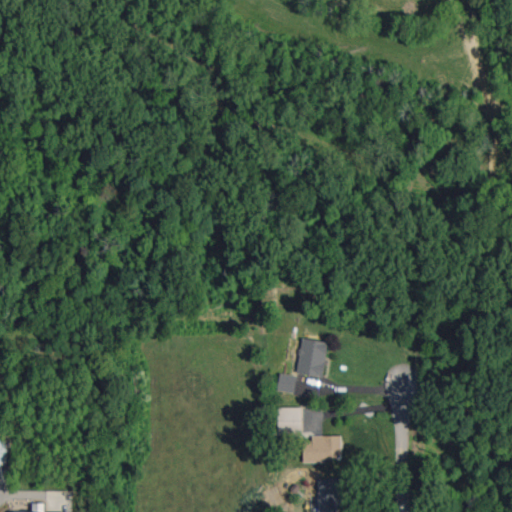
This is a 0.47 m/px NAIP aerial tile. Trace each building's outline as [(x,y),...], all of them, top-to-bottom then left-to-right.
[(297,374),(323,377),(328,341),(302,338),(297,374)] [(277,390),(295,392),(296,375),(279,373),(277,390)] [(301,407),(271,407),(272,435),(302,434),(301,407)] [(342,460),(341,435),(312,436),(312,440),(302,441),(303,461),(342,460)] [(318,511),(337,511),(337,507),(342,507),(342,478),(318,478),(318,511)] [(44,511),(44,503),(32,503),(32,511),(44,511)]
